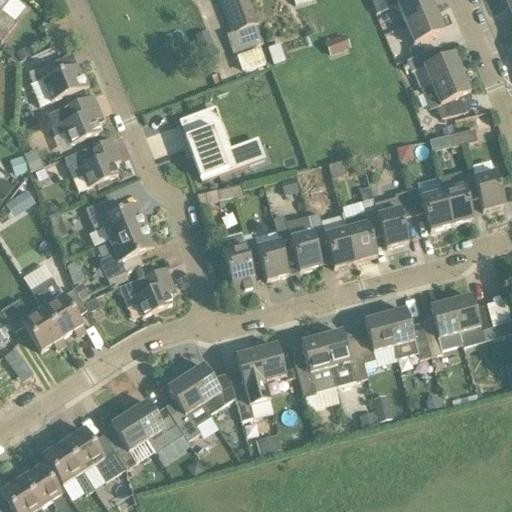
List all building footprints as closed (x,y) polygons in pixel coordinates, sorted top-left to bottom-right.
[(0,0),(0,46),(16,27),(1,15),(10,3),(5,0),(0,0)] [(232,57),(263,47),(256,28),(257,27),(246,0),(220,0),(233,35),(225,38),(232,57)] [(412,0),(392,0),(397,9),(405,29),(435,16),(428,0),(417,0),(413,2),(412,0)] [(414,61),(436,52),(436,51),(423,57),(419,46),(443,36),(435,16),(405,29),(413,48),(409,50),(414,61)] [(214,55),(207,35),(195,39),(203,59),(214,55)] [(345,38),(324,46),(330,60),(350,52),(345,38)] [(29,61),(25,51),(17,54),(21,64),(29,61)] [(242,73),(266,67),(262,52),(238,58),(242,73)] [(431,90),(461,77),(452,58),(440,63),(436,52),(414,61),(406,65),(411,76),(423,71),(431,89),(419,94),(420,95),(431,90)] [(83,78),(80,79),(76,69),(56,77),(51,66),(27,77),(32,88),(41,84),(50,106),(88,90),(83,78)] [(461,77),(431,90),(439,110),(435,111),(440,123),(464,117),(457,102),(469,97),(461,77)] [(94,125),(101,122),(92,100),(45,120),(54,141),(64,137),(69,149),(99,137),(94,125)] [(206,114),(178,125),(191,160),(201,186),(247,169),(240,153),(228,157),(216,126),(211,128),(206,114)] [(449,140),(455,138),(453,129),(442,132),(444,141),(449,140)] [(452,152),(476,146),(473,134),(455,138),(449,140),(452,152)] [(72,184),(73,184),(78,196),(117,180),(112,169),(120,165),(110,143),(63,163),(72,184)] [(28,174),(29,177),(43,171),(36,153),(23,158),(23,159),(28,174)] [(16,178),(28,174),(23,159),(11,163),(16,178)] [(495,176),(473,182),(478,202),(482,216),(504,210),(495,176)] [(467,205),(478,202),(473,182),(472,178),(462,180),(464,189),(441,195),(451,230),(472,224),(467,205)] [(0,196),(4,199),(12,189),(1,181),(0,181),(0,196)] [(413,220),(424,217),(429,236),(451,230),(441,195),(438,182),(416,187),(417,192),(405,196),(413,220)] [(294,184),(283,186),(286,197),(296,194),(294,184)] [(243,201),(240,189),(216,195),(218,207),(243,201)] [(363,206),(372,204),(369,192),(360,195),(363,206)] [(35,207),(27,194),(17,200),(25,213),(35,207)] [(382,239),(382,240),(385,253),(408,247),(401,223),(413,220),(405,196),(395,199),(398,213),(377,219),(378,223),(382,239)] [(108,245),(147,229),(142,217),(139,218),(134,208),(115,216),(109,203),(84,213),(94,236),(103,232),(108,245)] [(362,207),(363,210),(361,210),(363,216),(343,223),(347,238),(355,267),(376,262),(371,242),(382,240),(382,239),(378,223),(377,219),(372,204),(363,206),(362,207)] [(57,215),(55,208),(50,206),(43,208),(47,219),(57,215)] [(64,229),(59,217),(48,221),(53,234),(64,229)] [(342,220),(320,225),(320,223),(308,227),(309,228),(313,242),(317,257),(328,254),(333,273),(355,267),(347,238),(343,223),(342,220)] [(309,228),(276,236),(278,243),(280,253),(282,261),(293,258),(298,277),(321,271),(317,257),(313,242),(309,228)] [(151,241),(147,229),(108,245),(114,258),(102,263),(100,267),(107,285),(138,272),(133,260),(153,252),(149,242),(151,241)] [(278,243),(276,236),(254,242),(242,245),(249,270),(260,267),(265,286),(288,280),(282,261),(280,253),(278,243)] [(249,270),(242,245),(241,237),(218,243),(222,256),(224,266),(234,300),(256,294),(249,270)] [(217,268),(218,267),(224,266),(222,256),(215,258),(217,268)] [(23,280),(31,293),(52,282),(45,269),(23,280)] [(165,272),(118,292),(127,313),(136,309),(142,322),(171,309),(166,298),(174,294),(165,272)] [(61,344),(61,343),(72,337),(75,341),(80,338),(81,340),(85,337),(76,322),(86,315),(73,294),(62,301),(62,300),(51,283),(39,291),(30,296),(41,314),(41,313),(61,344)] [(74,292),(81,303),(90,298),(83,287),(74,292)] [(511,338),(511,329),(505,304),(474,313),(470,301),(450,306),(462,349),(462,352),(511,338)] [(95,302),(85,308),(89,316),(100,310),(95,302)] [(61,353),(65,350),(61,343),(61,344),(41,313),(41,314),(29,321),(18,304),(0,315),(0,317),(6,326),(13,337),(23,330),(40,357),(52,349),(55,354),(59,351),(61,353)] [(421,327),(430,361),(442,358),(441,355),(462,349),(450,306),(429,312),(432,324),(421,327)] [(430,361),(421,327),(409,329),(405,314),(384,320),(393,350),(392,351),(396,364),(416,358),(418,364),(430,361)] [(357,345),(363,367),(374,364),(372,356),(392,351),(393,350),(384,320),(363,326),(368,342),(357,345)] [(2,331),(0,332),(0,346),(9,341),(2,331)] [(366,383),(363,367),(357,345),(345,348),(342,336),(321,341),(335,392),(355,386),(366,383)] [(295,371),(297,381),(303,402),(315,399),(315,398),(335,392),(321,341),(300,347),(304,361),(293,364),(295,371)] [(286,384),(297,381),(295,371),(283,375),(276,349),(255,355),(264,386),(284,380),(286,384)] [(24,366),(15,353),(3,361),(12,374),(24,366)] [(241,386),(230,389),(234,403),(240,425),(252,422),(249,410),(269,404),(264,386),(255,355),(234,361),(241,386)] [(230,389),(227,378),(210,382),(209,380),(202,370),(184,381),(210,420),(224,411),(224,410),(234,403),(230,389)] [(166,393),(174,405),(164,411),(176,430),(187,446),(200,438),(196,432),(209,422),(209,420),(210,420),(184,381),(166,393)] [(476,398),(452,404),(453,410),(477,403),(476,398)] [(440,401),(426,405),(428,414),(443,410),(440,401)] [(176,430),(164,411),(154,418),(146,406),(128,418),(146,444),(164,433),(166,436),(176,430)] [(388,416),(381,411),(377,418),(383,422),(388,416)] [(372,416),(359,420),(362,433),(376,429),(372,416)] [(136,468),(128,456),(146,444),(128,418),(110,429),(116,440),(106,446),(111,453),(124,474),(125,475),(136,468)] [(328,442),(325,431),(314,434),(317,445),(328,442)] [(124,474),(111,453),(100,460),(84,433),(71,441),(68,437),(64,440),(63,438),(58,441),(62,447),(63,447),(82,477),(83,477),(94,470),(105,487),(124,474)] [(277,440),(257,445),(261,460),(281,454),(277,440)] [(94,494),(83,477),(82,477),(63,447),(62,447),(51,454),(48,450),(44,453),(43,451),(38,454),(62,490),(74,483),(85,500),(94,494)] [(204,474),(197,464),(186,471),(193,481),(204,474)] [(39,511),(41,511),(52,506),(55,511),(67,511),(41,470),(29,478),(26,473),(21,476),(20,474),(16,477),(20,483),(39,511)] [(39,511),(20,483),(9,491),(6,486),(1,489),(0,487),(0,496),(5,505),(0,508),(0,511),(39,511)]
